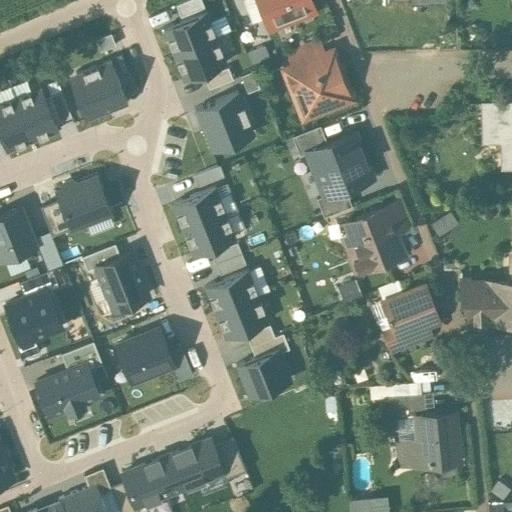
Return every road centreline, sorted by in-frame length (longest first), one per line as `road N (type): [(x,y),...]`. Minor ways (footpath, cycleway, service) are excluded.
road 1 (residential): [(117,135),(212,396),(194,413),(77,461),(51,462),(32,444),(0,362)]
road 2 (residential): [(119,0),(164,117),(117,135)]
road 3 (residential): [(116,0),(0,48)]
road 4 (residential): [(0,180),(117,135)]
